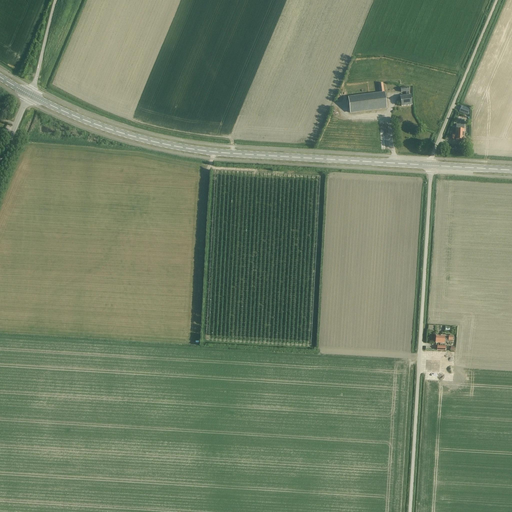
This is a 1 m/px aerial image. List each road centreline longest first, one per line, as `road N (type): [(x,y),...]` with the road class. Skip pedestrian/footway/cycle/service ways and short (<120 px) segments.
road 1 (secondary): [(430,166),(190,149),(106,127),(30,94)]
road 2 (unclassified): [(410,511),(430,166)]
road 3 (unclassified): [(430,166),(497,0)]
